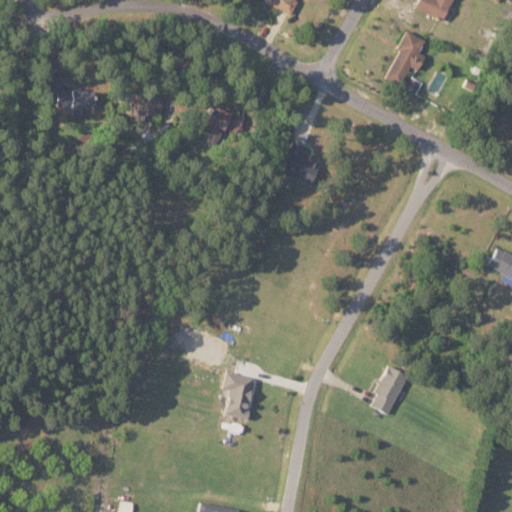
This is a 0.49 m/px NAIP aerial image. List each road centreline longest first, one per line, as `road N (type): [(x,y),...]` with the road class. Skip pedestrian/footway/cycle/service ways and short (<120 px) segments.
road 1 (residential): [(445,149),(325,359),(303,419),(286,511)]
road 2 (residential): [(27,0),(38,15),(137,2),(193,10),(322,75)]
road 3 (residential): [(322,75),(511,186)]
